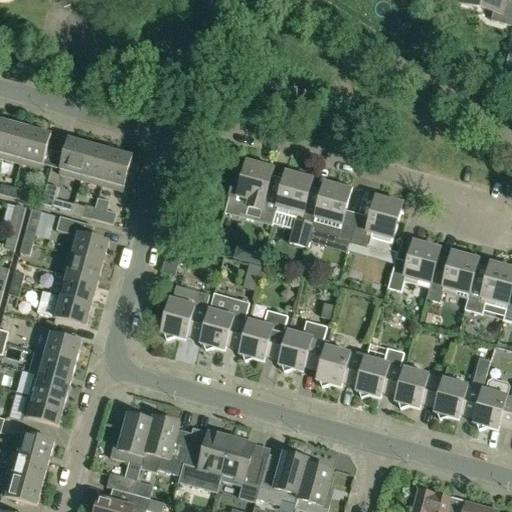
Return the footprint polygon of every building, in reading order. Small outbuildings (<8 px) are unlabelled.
[(511,28),(511,0),(459,0),(459,4),(477,9),(484,5),(495,8),(491,22),(511,28)] [(511,57),(507,57),(503,71),(511,73),(511,57)] [(0,122),(0,157),(9,125),(0,122)] [(9,125),(0,157),(0,160),(21,166),(30,131),(9,125)] [(30,131),(21,166),(42,171),(51,136),(30,131)] [(69,141),(59,176),(81,182),(91,147),(69,141)] [(91,147),(81,182),(102,188),(111,153),(91,147)] [(111,153),(102,188),(123,194),(133,159),(111,153)] [(276,213),(280,200),(267,196),(275,167),(257,163),(256,167),(247,165),(242,184),(234,182),(229,201),(257,208),(254,220),(273,225),(276,213)] [(315,224),(318,211),(306,207),(314,178),(297,173),(295,178),(286,176),(280,200),(276,213),(296,219),(289,245),(308,250),(312,234),(315,224)] [(358,216),(346,213),(352,189),(335,184),(334,189),(325,186),(318,211),(315,224),(312,234),(337,240),(337,242),(350,246),(357,221),(358,216)] [(47,186),(41,208),(53,211),(59,190),(47,186)] [(2,187),(0,194),(0,196),(11,200),(14,190),(2,187)] [(14,190),(11,200),(23,203),(26,193),(14,190)] [(357,221),(350,246),(369,251),(370,247),(390,253),(403,207),(394,205),(395,200),(378,196),(370,225),(357,221)] [(98,200),(96,210),(92,222),(114,228),(117,216),(108,213),(110,204),(98,200)] [(62,203),(60,213),(72,216),(74,206),(62,203)] [(3,225),(11,227),(16,209),(8,207),(3,225)] [(86,207),(82,219),(92,222),(96,210),(86,207)] [(16,208),(8,239),(18,242),(26,210),(16,208)] [(32,212),(24,243),(33,246),(42,214),(32,212)] [(61,220),(57,233),(73,238),(68,256),(104,265),(109,244),(92,239),(95,229),(61,220)] [(8,239),(5,251),(14,254),(18,242),(8,239)] [(430,290),(433,277),(440,252),(431,250),(432,245),(415,240),(407,269),(395,266),(388,291),(402,295),(405,283),(429,290),(430,290)] [(24,243),(20,255),(30,258),(33,246),(24,243)] [(468,301),(472,287),(479,263),(470,260),(471,256),(454,251),(446,280),(433,277),(430,290),(429,290),(426,301),(440,305),(443,294),(468,300),(468,301)] [(259,254),(257,253),(251,257),(249,264),(256,266),(262,267),(262,265),(265,255),(259,254)] [(179,268),(180,264),(181,259),(167,255),(163,271),(177,275),(179,268)] [(68,256),(63,277),(98,286),(104,265),(68,256)] [(507,311),(511,298),(511,292),(511,271),(508,271),(510,266),(492,261),(484,290),(472,287),(468,301),(468,300),(465,312),(483,317),(486,305),(507,311)] [(255,294),(261,271),(249,267),(243,291),(255,294)] [(0,269),(0,281),(6,284),(9,272),(0,269)] [(15,273),(12,285),(22,288),(25,276),(15,273)] [(57,275),(51,296),(57,298),(92,307),(98,286),(63,277),(57,275)] [(12,285),(9,297),(26,302),(30,290),(22,288),(12,285)] [(210,297),(189,292),(174,288),(161,335),(165,336),(167,343),(176,339),(186,342),(187,336),(202,340),(203,340),(210,312),(206,311),(210,297)] [(57,298),(51,319),(86,329),(92,307),(57,298)] [(511,298),(507,311),(503,323),(511,324),(511,298)] [(242,351),(250,323),(245,322),(250,306),(229,300),(225,316),(210,312),(203,340),(202,340),(200,346),(204,347),(206,353),(215,350),(225,353),(227,347),(241,351),(242,351)] [(281,362),(289,334),(284,333),(288,319),(267,313),(264,327),(250,323),(242,351),(241,351),(240,357),(243,358),(245,364),(254,361),(264,364),(266,357),(281,361),(281,362)] [(320,372),(328,345),(324,343),(327,329),(306,324),(303,338),(289,334),(281,362),(281,361),(279,368),(282,368),(284,375),(293,371),(303,374),(305,368),(320,372)] [(0,331),(0,344),(6,346),(9,335),(0,331)] [(47,334),(41,356),(76,365),(82,344),(47,334)] [(358,388),(366,360),(327,349),(329,345),(328,345),(320,372),(317,383),(320,384),(322,390),(331,387),(341,390),(343,384),(358,388)] [(397,398),(405,371),(401,370),(404,356),(388,351),(384,365),(366,360),(358,388),(356,394),(359,395),(361,401),(370,398),(380,400),(382,394),(397,398)] [(29,375),(35,377),(70,386),(76,365),(41,356),(35,354),(29,375)] [(437,409),(444,381),(405,371),(397,398),(395,404),(398,405),(401,412),(410,408),(420,411),(421,405),(436,409),(437,409)] [(476,376),(473,389),(483,392),(487,379),(476,376)] [(35,377),(30,397),(65,407),(70,386),(35,377)] [(476,420),(483,392),(444,381),(437,409),(436,409),(434,415),(438,416),(440,422),(449,419),(459,422),(460,416),(475,420),(476,420)] [(511,399),(507,399),(510,390),(507,385),(492,381),(487,384),(485,392),(483,392),(476,420),(475,420),(474,426),(477,427),(479,433),(488,430),(498,432),(500,426),(511,429),(511,399)] [(30,397),(24,419),(59,429),(65,407),(30,397)] [(154,424),(153,423),(129,417),(120,448),(114,446),(111,460),(141,469),(154,424)] [(180,427),(172,424),(173,421),(160,417),(159,421),(154,420),(153,423),(154,424),(141,469),(141,471),(157,475),(158,473),(180,479),(187,453),(174,449),(180,427)] [(222,478),(232,441),(209,435),(206,446),(194,443),(186,473),(198,476),(199,472),(222,478)] [(14,455),(14,456),(49,465),(55,444),(24,436),(18,457),(14,455)] [(264,474),(261,473),(264,462),(252,459),(255,447),(232,441),(222,478),(221,483),(243,489),(240,501),(256,505),(257,502),(264,474)] [(310,462),(305,461),(306,457),(293,453),(292,457),(284,455),(278,478),(264,474),(257,502),(280,508),(282,500),(298,504),(308,466),(309,466),(310,462)] [(14,456),(8,477),(43,486),(49,465),(14,456)] [(333,473),(309,466),(308,466),(298,504),(296,511),(299,511),(328,511),(332,499),(326,498),(333,473)] [(107,490),(130,496),(134,497),(138,483),(111,476),(107,490)] [(8,477),(2,498),(37,508),(43,486),(8,477)] [(419,492),(413,511),(448,511),(451,501),(419,492)] [(147,511),(151,501),(134,497),(130,496),(127,508),(100,500),(96,511),(147,511)] [(151,501),(147,511),(162,511),(164,505),(151,501)]
